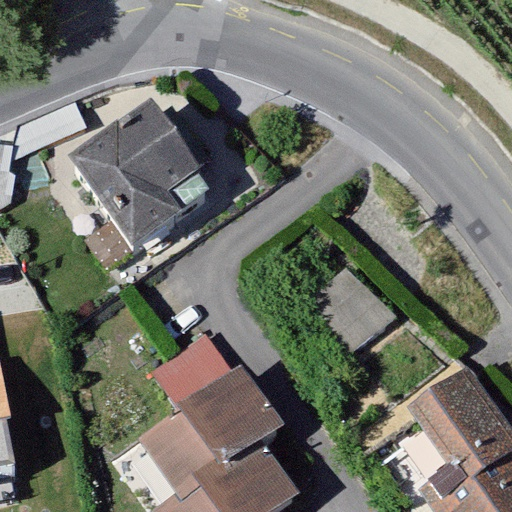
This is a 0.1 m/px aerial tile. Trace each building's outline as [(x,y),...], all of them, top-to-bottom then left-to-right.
[(129,257),(179,222),(166,204),(198,181),(149,111),(66,168),(129,257)] [(359,353),(399,317),(353,266),(313,302),(359,353)] [(288,511),(298,505),(260,452),(284,435),(240,373),(233,378),(205,338),(153,375),(182,415),(135,448),(174,503),(161,511),(288,511)] [(511,511),(511,434),(469,373),(409,415),(450,474),(419,494),(431,511),(511,511)] [(0,388),(0,465),(13,463),(0,388)]
